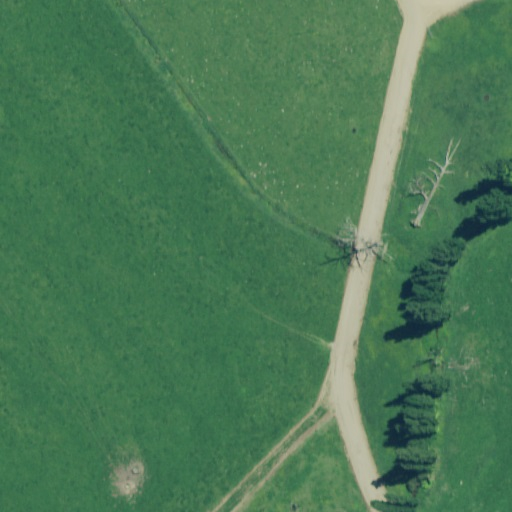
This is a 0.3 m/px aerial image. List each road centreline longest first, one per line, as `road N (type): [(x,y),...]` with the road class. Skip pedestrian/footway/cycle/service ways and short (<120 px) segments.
road 1 (track): [(423,0),(359,349),(326,411),(231,511)]
road 2 (track): [(393,511),(343,380)]
